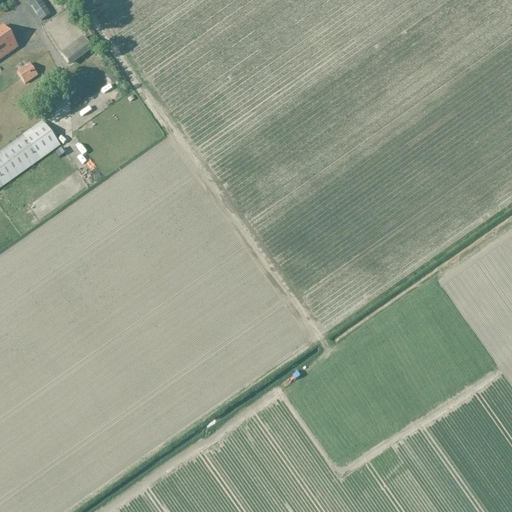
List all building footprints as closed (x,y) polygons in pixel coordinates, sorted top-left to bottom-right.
[(40,0),(29,0),(27,2),(42,22),(51,16),(40,0)] [(0,61),(18,49),(3,27),(0,29),(0,61)] [(61,55),(70,68),(93,51),(84,38),(61,55)] [(17,73),(26,86),(38,77),(30,64),(17,73)] [(76,105),(70,110),(75,117),(81,113),(76,105)] [(0,152),(0,190),(60,147),(43,122),(0,152)] [(70,153),(75,151),(70,142),(66,144),(70,153)]
